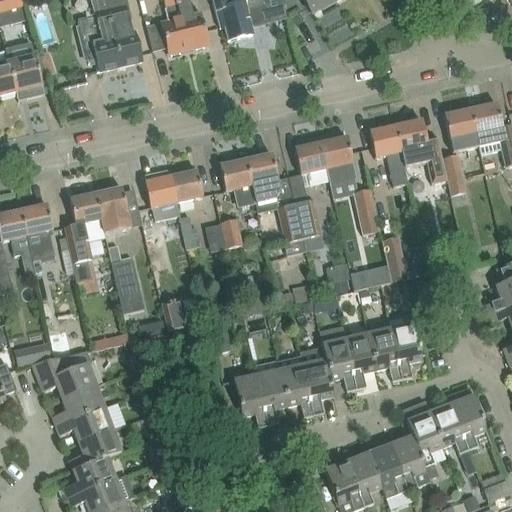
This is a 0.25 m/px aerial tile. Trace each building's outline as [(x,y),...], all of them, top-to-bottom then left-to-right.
[(20,0),(0,0),(0,15),(7,13),(23,9),(20,0)] [(90,0),(93,11),(93,10),(94,15),(76,20),(88,66),(96,64),(99,75),(121,70),(103,0),(90,0)] [(103,0),(121,70),(142,65),(135,35),(132,36),(126,9),(128,9),(125,0),(103,0)] [(159,26),(163,39),(168,58),(188,54),(174,0),(162,0),(168,23),(159,26)] [(187,0),(174,0),(188,54),(208,49),(204,29),(200,16),(192,18),(187,0)] [(210,0),(219,32),(224,30),(228,44),(252,38),(250,31),(287,22),(282,1),(283,0),(282,0),(210,0)] [(336,3),(334,0),(301,0),(311,17),(321,11),(320,10),(335,1),(336,3)] [(0,29),(11,26),(7,13),(0,15),(0,29)] [(5,52),(8,65),(16,96),(24,94),(27,102),(44,98),(31,45),(5,52)] [(0,99),(16,96),(8,65),(0,66),(0,99)] [(470,113),(476,139),(478,150),(480,158),(500,153),(505,171),(511,169),(511,133),(511,129),(502,131),(497,107),(470,113)] [(452,156),(478,150),(476,139),(470,113),(444,119),(450,145),(452,156)] [(422,124),(395,130),(400,156),(401,156),(404,170),(426,166),(431,186),(447,183),(442,162),(437,140),(426,142),(422,124)] [(395,130),(369,136),(375,162),(385,159),(392,190),(408,186),(404,170),(401,156),(400,156),(395,130)] [(329,184),(329,188),(356,182),(347,141),(336,143),(335,137),(319,141),(326,172),(329,184)] [(303,144),(305,150),(294,153),(300,178),(308,177),(310,189),(329,184),(326,172),(319,141),(303,144)] [(245,164),(251,189),(254,206),(281,200),(272,157),(245,164)] [(442,162),(447,183),(450,200),(466,196),(458,158),(442,162)] [(237,210),(254,206),(251,189),(245,164),(219,169),(225,195),(233,193),(237,210)] [(197,174),(170,180),(176,206),(202,200),(197,174)] [(155,184),(144,186),(150,212),(151,211),(154,225),(179,220),(176,206),(170,180),(169,175),(154,178),(155,184)] [(122,191),(95,197),(101,223),(100,224),(103,237),(104,237),(130,231),(127,217),(122,191)] [(370,193),(352,197),(362,238),(379,234),(370,193)] [(101,223),(95,197),(69,203),(75,229),(63,231),(70,259),(84,256),(86,265),(91,263),(87,245),(105,241),(104,237),(103,237),(100,224),(101,223)] [(313,203),(294,207),(303,243),(321,239),(313,203)] [(282,248),(303,243),(294,207),(283,210),(280,211),(275,212),(282,248)] [(47,208),(20,214),(26,240),(32,266),(55,261),(49,235),(52,234),(47,208)] [(0,245),(11,243),(14,260),(21,258),(26,282),(35,280),(35,279),(32,266),(26,240),(20,214),(0,218),(0,245)] [(179,220),(186,251),(200,248),(196,229),(191,231),(188,218),(179,220)] [(237,221),(219,225),(225,251),(243,247),(237,221)] [(382,245),(391,286),(406,282),(397,241),(382,245)] [(84,256),(70,259),(76,286),(91,283),(86,265),(84,256)] [(0,258),(0,295),(11,293),(5,266),(2,266),(0,258)] [(132,262),(111,267),(123,318),(144,313),(132,262)] [(486,308),(489,318),(511,308),(511,266),(497,272),(502,287),(495,290),(500,302),(486,308)] [(387,268),(369,273),(373,290),(391,286),(387,268)] [(290,294),(276,297),(279,310),(293,306),(290,294)] [(162,307),(168,335),(187,331),(181,302),(162,307)] [(511,333),(511,308),(489,318),(493,327),(507,321),(511,334),(511,333)] [(404,330),(391,332),(402,383),(411,381),(408,366),(422,363),(412,319),(402,321),(404,330)] [(162,321),(137,326),(140,340),(165,335),(162,321)] [(318,334),(322,350),(325,363),(330,384),(343,381),(346,395),(356,393),(345,343),(341,329),(318,334)] [(212,334),(217,357),(229,354),(224,331),(212,334)] [(391,332),(367,338),(375,373),(389,371),(392,385),(402,383),(391,332)] [(506,361),(511,358),(511,333),(511,334),(511,347),(502,352),(506,361)] [(367,338),(345,343),(356,393),(366,391),(362,376),(375,373),(367,338)] [(47,343),(13,351),(17,368),(51,360),(47,343)] [(330,384),(325,363),(322,350),(299,356),(300,360),(314,419),(323,417),(320,402),(333,399),(330,384)] [(56,390),(61,402),(95,389),(87,369),(90,367),(86,356),(32,368),(42,396),(56,390)] [(277,365),(280,374),(288,410),(300,407),(304,421),(314,419),(300,360),(277,365)] [(0,408),(6,406),(3,398),(16,393),(6,367),(0,368),(0,408)] [(258,432),(268,429),(256,379),(243,382),(241,374),(231,376),(241,420),(255,417),(258,432)] [(280,374),(256,379),(268,429),(277,427),(274,413),(288,410),(280,374)] [(104,411),(95,389),(61,402),(65,415),(52,420),(55,430),(104,411)] [(477,450),(473,439),(486,434),(469,391),(455,397),(456,399),(448,403),(450,408),(451,408),(469,453),(477,450)] [(434,466),(430,456),(442,451),(428,416),(429,416),(425,405),(410,410),(413,416),(404,419),(412,440),(424,470),(434,466)] [(429,416),(428,416),(442,451),(455,446),(459,457),(469,453),(451,408),(450,408),(429,416)] [(112,433),(104,411),(55,430),(59,439),(73,434),(78,446),(112,433)] [(121,455),(112,433),(78,446),(82,459),(68,464),(72,473),(106,461),(121,455)] [(424,470),(412,440),(390,448),(408,494),(430,485),(426,474),(424,470)] [(368,456),(382,492),(386,502),(408,494),(390,448),(368,456)] [(382,492),(368,456),(346,465),(364,511),(373,507),(369,496),(382,492)] [(115,483),(106,461),(72,473),(77,487),(63,492),(67,502),(115,483)] [(360,511),(364,511),(346,465),(324,473),(338,511),(360,511)] [(115,483),(67,502),(70,511),(84,505),(86,511),(105,511),(124,505),(133,501),(125,479),(115,483)] [(179,509),(191,504),(182,483),(171,487),(179,509)] [(505,484),(484,493),(488,505),(510,496),(505,484)]
